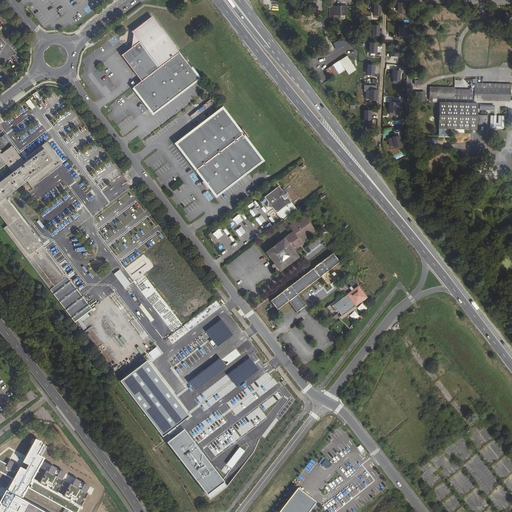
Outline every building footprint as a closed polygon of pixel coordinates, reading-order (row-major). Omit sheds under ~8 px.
[(397,13),(406,13),(406,2),(397,2),(397,13)] [(373,4),(373,15),(381,15),(381,5),(373,4)] [(337,20),(336,16),(340,16),(340,19),(346,19),(346,16),(347,16),(347,6),(334,6),(334,10),(329,10),(330,20),(337,20)] [(132,47),(122,55),(141,81),(179,52),(152,16),(132,32),(134,34),(132,47)] [(398,37),(406,37),(406,20),(399,20),(398,37)] [(379,36),(380,25),(372,24),(372,36),(379,36)] [(350,36),(334,43),(336,49),(352,42),(350,36)] [(370,42),(369,53),(377,54),(378,42),(370,42)] [(390,46),(390,57),(398,57),(399,47),(390,46)] [(141,81),(133,87),(153,113),(198,78),(179,52),(141,81)] [(347,56),(333,65),(339,74),(345,69),(349,75),(356,70),(347,56)] [(392,80),(400,81),(401,70),(405,70),(405,65),(386,65),(386,69),(392,69),(392,80)] [(432,98),(510,101),(510,85),(474,84),(474,88),(471,88),(471,89),(470,89),(470,91),(454,90),(454,88),(430,87),(429,101),(432,101),(432,98)] [(365,101),(378,101),(378,85),(365,85),(365,101)] [(416,92),(415,101),(425,102),(425,92),(416,92)] [(397,113),(397,101),(390,101),(389,112),(397,113)] [(439,102),(439,128),(451,128),(463,129),(476,129),(476,124),(477,115),(477,103),(439,102)] [(222,109),(176,144),(196,170),(242,135),(222,109)] [(487,115),(477,115),(476,124),(486,124),(487,115)] [(495,116),(490,116),(490,128),(503,129),(504,116),(499,116),(499,124),(495,124),(495,116)] [(242,135),(196,170),(216,196),(262,160),(242,135)] [(400,135),(388,138),(390,149),(402,146),(400,135)] [(0,216),(7,225),(3,228),(75,322),(91,309),(64,274),(52,283),(43,272),(55,263),(5,197),(26,181),(21,174),(52,150),(46,142),(27,157),(29,160),(24,163),(11,146),(1,154),(0,152),(0,216)] [(52,150),(21,174),(26,181),(31,186),(62,162),(52,150)] [(278,186),(264,197),(268,202),(267,207),(272,208),(282,221),(296,210),(286,197),(282,191),(278,186)] [(480,208),(476,210),(484,224),(488,222),(480,208)] [(470,218),(474,225),(480,226),(484,224),(476,210),(472,212),(470,218)] [(292,231),(266,252),(280,271),(298,257),(291,248),(294,246),(296,248),(302,244),(300,241),(315,230),(304,215),(298,219),(295,216),(293,217),(296,221),(294,223),(289,226),(292,231)] [(332,276),(328,270),(339,262),(332,253),(270,300),(277,310),(288,301),(297,312),(306,305),(297,294),(319,277),(323,282),(325,281),(327,283),(332,279),(331,277),(332,276)] [(55,263),(43,272),(52,283),(64,274),(55,263)] [(126,290),(115,276),(109,280),(120,295),(126,290)] [(352,291),(334,305),(342,316),(366,297),(358,286),(353,290),(352,288),(350,289),(352,291)] [(348,317),(353,322),(367,308),(361,303),(348,317)] [(360,445),(357,448),(363,455),(366,452),(360,445)] [(321,465),(326,468),(330,463),(325,460),(321,465)] [(307,511),(314,502),(295,488),(276,511),(307,511)] [(444,506),(448,511),(455,511),(449,503),(444,506)]
